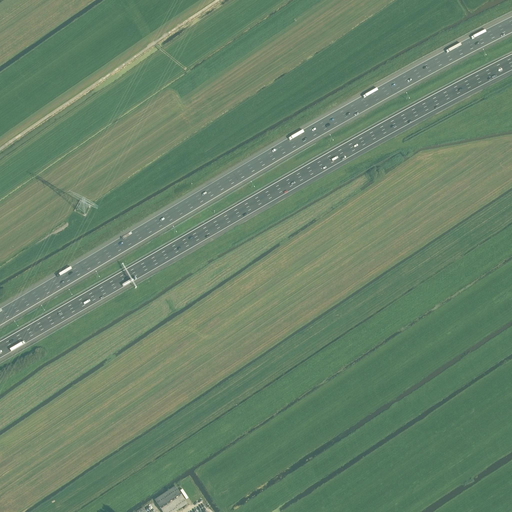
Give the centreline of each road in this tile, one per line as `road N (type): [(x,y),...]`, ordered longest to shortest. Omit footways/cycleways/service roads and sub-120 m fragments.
road 1 (motorway): [(511,21),(391,84),(0,317)]
road 2 (motorway): [(0,350),(511,62)]
road 3 (track): [(0,151),(219,0)]
